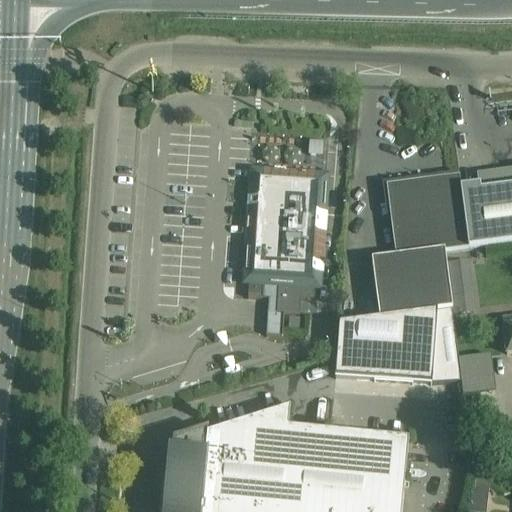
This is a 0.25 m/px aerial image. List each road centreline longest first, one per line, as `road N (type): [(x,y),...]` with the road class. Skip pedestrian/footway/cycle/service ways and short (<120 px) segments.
road 1 (unclassified): [(82,511),(111,78),(142,56),(511,64)]
road 2 (tertiary): [(0,310),(14,0)]
road 3 (motorway): [(348,0),(511,3)]
